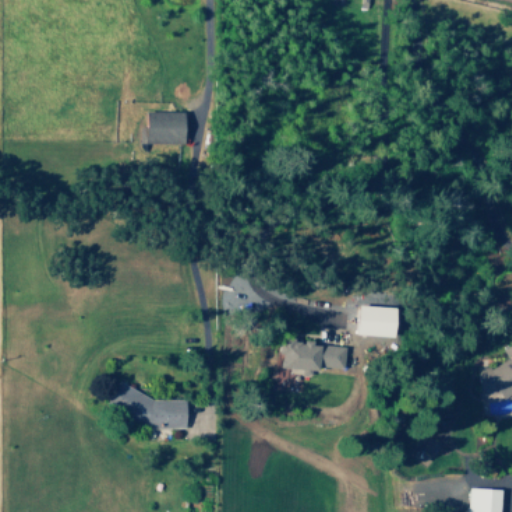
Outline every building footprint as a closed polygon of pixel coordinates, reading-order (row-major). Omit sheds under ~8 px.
[(181,111),(143,110),(143,130),(137,130),(137,143),(181,143),(181,111)] [(393,307),(356,306),(355,335),(392,336),(393,307)] [(341,369),(342,346),(311,344),(311,340),(278,338),(277,353),(279,353),(278,367),(299,368),(298,373),(310,374),(310,367),(341,369)] [(511,390),(511,342),(499,348),(504,359),(487,367),(485,366),(474,368),(478,391),(480,395),(497,392),(500,397),(511,390)] [(148,399),(113,378),(100,399),(147,427),(183,427),(183,399),(148,399)] [(463,511),(497,511),(498,489),(464,487),(463,511)]
